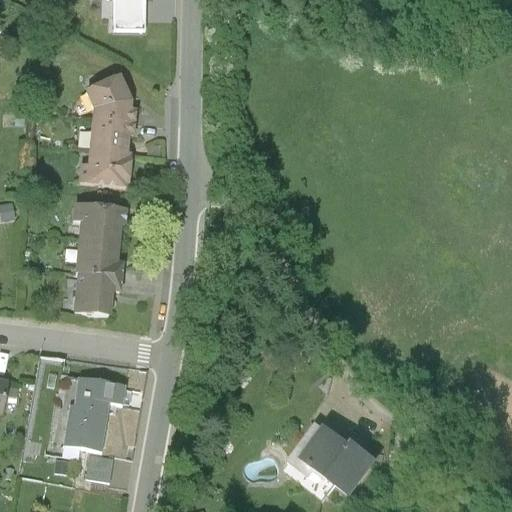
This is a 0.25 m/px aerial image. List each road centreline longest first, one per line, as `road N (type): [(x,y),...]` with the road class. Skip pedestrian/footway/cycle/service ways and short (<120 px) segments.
road 1 (residential): [(187,179),(223,195),(281,264),(334,359),(404,443),(499,511)]
road 2 (tertiary): [(187,179),(173,359)]
road 3 (tertiary): [(191,0),(187,179)]
road 4 (residential): [(173,359),(0,333)]
road 5 (tertiary): [(173,359),(146,511)]
